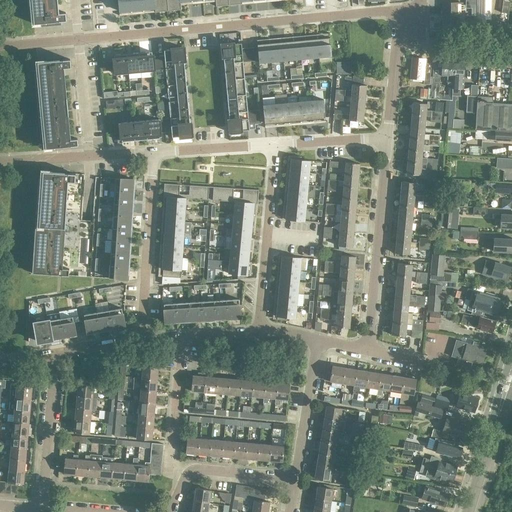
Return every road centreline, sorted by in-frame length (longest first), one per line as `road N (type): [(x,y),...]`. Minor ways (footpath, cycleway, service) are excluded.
road 1 (residential): [(408,24),(380,11),(0,45)]
road 2 (residential): [(367,350),(388,137)]
road 3 (residential): [(153,153),(142,340)]
road 4 (residential): [(258,331),(276,145)]
road 5 (residential): [(41,510),(56,354)]
road 6 (residential): [(0,161),(153,153)]
road 7 (residential): [(171,511),(184,477),(198,469),(295,478)]
road 8 (secondary): [(467,511),(511,370)]
road 9 (residential): [(295,478),(317,339)]
road 10 (residential): [(153,153),(276,145)]
